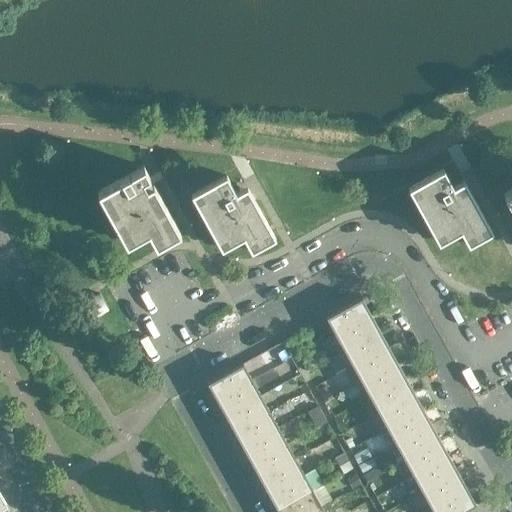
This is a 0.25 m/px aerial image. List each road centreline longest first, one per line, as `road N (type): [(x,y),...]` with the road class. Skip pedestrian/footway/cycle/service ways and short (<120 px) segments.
road 1 (residential): [(246,511),(180,387),(180,368),(352,270),(374,266)]
road 2 (residential): [(504,476),(394,279),(374,266)]
